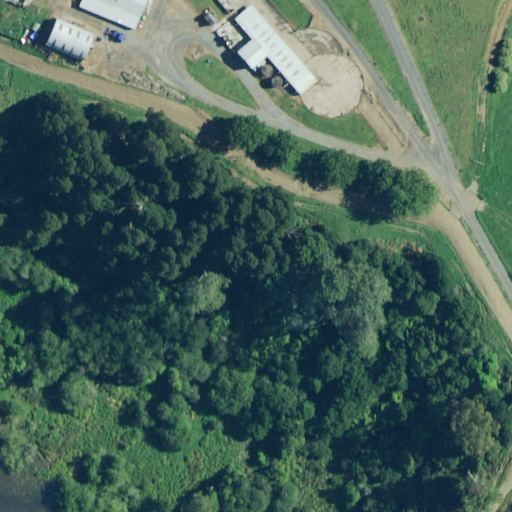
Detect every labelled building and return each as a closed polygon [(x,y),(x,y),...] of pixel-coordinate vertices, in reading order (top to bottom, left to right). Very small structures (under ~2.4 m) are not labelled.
[(146,0),(81,0),(79,7),(135,30),(146,0)] [(237,10),(229,0),(222,0),(220,2),(230,15),(237,10)] [(317,81),(252,6),(236,21),(252,40),(237,53),(251,70),(267,56),(300,95),(317,81)] [(219,22),(211,12),(203,18),(211,28),(219,22)] [(94,35),(57,19),(48,39),(85,56),(94,35)] [(244,39),(227,20),(215,30),(232,49),(244,39)]
